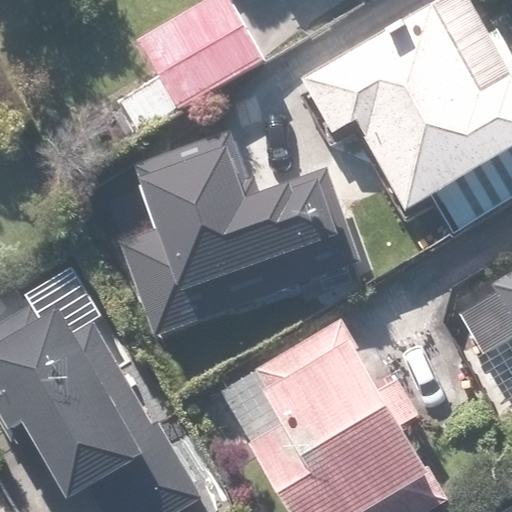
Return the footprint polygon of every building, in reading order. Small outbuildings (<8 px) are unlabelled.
[(214,0),(131,47),(169,115),(257,65),(220,0),(214,0)] [(447,0),(290,86),(323,147),(345,135),(394,223),(511,158),(511,109),(452,0),(447,0)] [(320,175),(252,200),(225,129),(110,173),(138,244),(104,257),(139,347),(354,265),(320,175)] [(511,274),(481,293),(487,303),(453,323),(511,423),(511,274)] [(0,330),(0,447),(9,443),(27,473),(35,469),(56,506),(132,463),(42,306),(0,330)] [(417,511),(440,500),(351,341),(221,414),(275,511),(417,511)] [(0,511),(17,511),(0,482),(0,511)]
